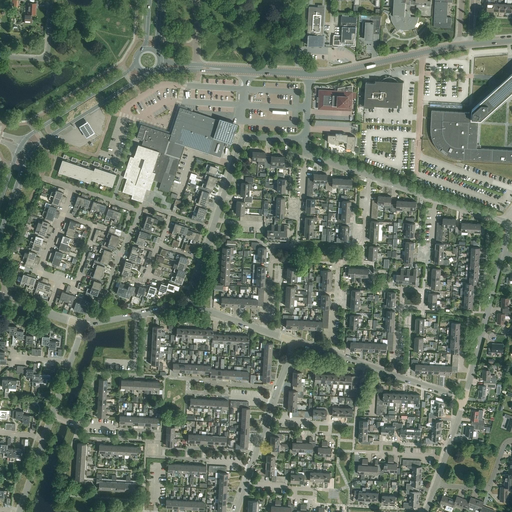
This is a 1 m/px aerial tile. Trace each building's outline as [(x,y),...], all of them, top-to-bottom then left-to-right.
[(409,4),(409,0),(393,0),(394,8),(393,8),(389,15),(391,16),(391,20),(394,25),(398,30),(399,29),(404,30),(409,30),(416,27),(415,26),(418,22),(419,17),(405,16),(406,3),(407,3),(407,4),(409,4)] [(435,0),(435,1),(434,27),(451,28),(451,20),(446,19),(447,2),(453,2),(453,0),(435,0)] [(25,15),(25,20),(32,20),(32,14),(35,14),(36,3),(28,3),(28,14),(28,15),(25,15)] [(370,15),(370,22),(363,21),(362,37),(370,38),(369,39),(373,39),(373,28),(380,29),(381,15),(370,15)] [(357,17),(341,16),(341,27),(342,27),(342,35),(334,35),(333,45),(347,45),(347,46),(350,46),(350,47),(351,46),(356,46),(357,17)] [(308,41),(307,45),(321,46),(321,44),(324,44),(325,26),(307,25),(307,41),(308,41)] [(511,73),(509,76),(498,87),(472,110),(472,115),(469,115),(470,112),(432,110),(431,130),(431,133),(432,135),(432,138),(433,141),(435,144),(437,147),(439,150),(444,154),(447,155),(450,157),(452,158),(455,158),(457,159),(461,159),(511,161),(511,73)] [(402,107),(403,82),(402,81),(376,80),(376,83),(366,83),(365,107),(375,107),(375,106),(402,107)] [(350,110),(351,85),(338,88),(338,91),(319,90),(319,108),(350,110)] [(137,137),(143,139),(141,145),(163,152),(165,147),(167,147),(165,154),(180,159),(185,145),(220,157),(224,145),(229,147),(236,126),(219,120),(180,107),(172,132),(145,123),(144,128),(140,126),(137,137)] [(88,122),(79,128),(87,139),(95,134),(88,122)] [(347,136),(347,134),(335,134),(335,135),(328,135),(327,142),(330,142),(330,143),(335,143),(335,144),(338,144),(338,146),(343,146),(343,147),(346,147),(346,148),(351,148),(351,150),(354,150),(354,136),(347,136)] [(141,145),(138,144),(135,155),(134,157),(130,156),(123,177),(128,179),(127,181),(126,181),(123,191),(131,194),(131,193),(133,194),(131,198),(142,202),(145,194),(144,194),(146,188),(150,190),(153,180),(156,181),(157,180),(161,182),(159,188),(169,192),(180,159),(165,154),(167,147),(165,147),(163,152),(141,145)] [(259,152),(258,160),(258,164),(264,164),(264,167),(267,167),(268,160),(265,160),(265,152),(259,152)] [(268,160),(267,167),(277,168),(277,156),(271,156),(271,160),(268,160)] [(284,156),(277,156),(277,168),(283,168),(283,169),(286,169),(287,161),(284,160),(284,156)] [(62,160),(58,172),(69,175),(73,163),(69,162),(69,161),(67,160),(67,161),(62,160)] [(77,164),(73,163),(69,175),(80,179),(84,167),(79,165),(80,164),(77,164)] [(212,176),(213,173),(217,174),(218,171),(217,171),(218,167),(207,164),(206,168),(209,169),(208,171),(207,171),(206,174),(212,176)] [(88,167),(88,168),(84,167),(80,179),(90,182),(91,180),(94,170),(90,169),(90,168),(88,167)] [(99,169),(95,167),(94,170),(91,180),(102,183),(106,171),(101,169),(102,169),(99,168),(99,169)] [(110,171),(110,172),(106,171),(102,183),(112,186),(116,174),(112,173),(112,172),(110,171)] [(207,181),(216,184),(217,181),(216,181),(217,177),(212,176),(206,174),(204,178),(208,179),(207,181)] [(328,190),(329,182),(326,182),(326,174),(320,174),(319,182),(326,182),(325,189),(328,190)] [(253,177),(245,177),(245,183),(241,183),(241,189),(249,189),(252,190),(252,183),(253,184),(253,177)] [(329,182),(328,190),(332,190),(332,186),(338,187),(339,178),(332,178),(332,182),(329,182)] [(215,187),(216,184),(207,181),(206,184),(203,183),(202,186),(206,188),(205,188),(213,190),(214,187),(215,187)] [(200,196),(209,199),(210,196),(208,196),(210,192),(205,191),(205,188),(206,188),(202,186),(200,186),(197,193),(201,194),(200,196)] [(52,191),(50,195),(63,199),(64,196),(62,196),(65,189),(59,187),(58,190),(56,190),(55,192),(52,191)] [(249,189),(241,189),(240,196),(244,196),(244,199),(252,199),(252,196),(249,196),(249,189)] [(82,205),(85,194),(82,193),(81,196),(78,195),(74,206),(78,208),(79,204),(82,205)] [(88,195),(85,194),(82,205),(84,206),(83,209),(87,211),(88,207),(90,201),(91,200),(87,199),(88,195)] [(67,197),(64,196),(63,199),(50,195),(49,199),(53,200),(52,202),(58,204),(58,205),(59,205),(60,202),(65,203),(67,197)] [(208,202),(209,199),(200,196),(199,199),(196,198),(194,202),(196,202),(195,205),(201,207),(202,204),(205,205),(206,202),(208,202)] [(284,204),(286,204),(286,201),(284,201),(285,198),(277,197),(277,196),(274,196),(274,200),(276,200),(276,204),(284,204)] [(393,212),(394,204),(391,204),(391,197),(385,196),(384,208),(390,208),(390,212),(393,212)] [(95,209),(97,210),(101,200),(98,199),(97,202),(93,201),(93,202),(90,201),(88,207),(91,208),(90,212),(94,213),(95,209)] [(236,201),(236,208),(244,208),(245,202),(252,202),(252,199),(244,199),(244,202),(236,201)] [(101,200),(97,210),(100,211),(99,215),(103,216),(103,214),(106,215),(108,209),(105,208),(106,205),(103,204),(104,201),(101,200)] [(403,201),(397,201),(397,204),(394,204),(393,212),(397,212),(397,211),(403,211),(403,209),(403,201)] [(58,204),(52,202),(51,205),(49,205),(48,207),(45,206),(44,210),(56,214),(57,211),(56,211),(58,205),(58,204)] [(197,213),(206,216),(207,213),(205,212),(206,209),(201,207),(195,205),(194,209),(198,210),(197,213)] [(314,209),(314,206),(304,205),(304,208),(306,208),(306,212),(314,212),(314,213),(317,213),(319,213),(319,210),(314,209)] [(110,216),(112,217),(116,206),(113,206),(112,209),(108,208),(108,209),(106,215),(105,219),(109,220),(110,216)] [(116,206),(112,217),(115,218),(114,222),(118,223),(121,212),(118,211),(119,207),(116,206)] [(46,215),(45,217),(51,220),(53,220),(54,217),(58,218),(60,212),(57,211),(56,214),(44,210),(42,214),(46,215)] [(205,219),(206,216),(197,213),(196,215),(192,214),(191,218),(202,222),(203,218),(205,219)] [(146,219),(144,218),(143,221),(153,224),(153,221),(157,223),(159,216),(153,214),(152,217),(147,215),(146,219)] [(49,226),(51,220),(45,217),(44,220),(43,220),(42,223),(38,221),(37,225),(49,229),(50,226),(49,226)] [(455,234),(458,234),(458,227),(456,226),(456,219),(449,219),(449,227),(449,231),(452,232),(452,228),(456,228),(455,234)] [(63,228),(66,229),(67,226),(76,229),(77,226),(80,228),(81,224),(70,220),(69,224),(65,222),(63,228)] [(153,224),(143,221),(142,224),(144,225),(143,228),(146,229),(145,232),(151,234),(152,231),(154,232),(155,228),(152,227),(153,224)] [(177,232),(179,232),(182,223),(179,222),(179,224),(175,223),(172,234),(175,235),(177,232)] [(185,224),(182,223),(179,232),(182,233),(181,237),(184,238),(187,229),(188,227),(185,226),(185,224)] [(462,231),(468,232),(468,223),(462,223),(461,227),(458,227),(458,234),(462,235),(462,231)] [(339,232),(350,233),(350,230),(349,230),(349,226),(341,226),(341,224),(338,224),(337,227),(339,229),(339,232)] [(39,230),(38,233),(44,235),(46,235),(47,232),(51,233),(53,227),(50,226),(49,229),(37,225),(36,229),(39,230)] [(67,226),(66,229),(67,230),(66,233),(71,235),(70,238),(74,239),(76,240),(78,233),(75,232),(76,229),(67,226)] [(189,238),(191,239),(194,230),(191,229),(191,230),(187,229),(184,238),(184,240),(187,241),(189,238)] [(145,232),(140,230),(139,234),(137,233),(136,236),(145,239),(146,237),(150,238),(151,234),(145,232)] [(194,230),(191,239),(194,239),(192,243),(196,244),(200,233),(197,232),(197,231),(194,230)] [(415,230),(406,230),(406,233),(404,233),(404,238),(411,238),(411,236),(414,237),(415,230)] [(350,233),(339,232),(340,232),(340,236),(339,236),(336,238),(336,242),(344,242),(344,239),(348,239),(348,235),(350,236),(350,233)] [(44,235),(38,233),(37,236),(36,235),(35,238),(32,237),(30,240),(43,244),(44,241),(42,241),(44,235)] [(110,237),(109,240),(118,243),(119,240),(118,240),(119,236),(114,234),(114,235),(108,233),(107,236),(110,237)] [(70,238),(63,235),(62,239),(58,237),(56,243),(59,244),(60,241),(69,244),(69,241),(73,243),(74,239),(70,238)] [(145,239),(136,236),(135,239),(137,240),(136,243),(139,244),(138,247),(144,249),(145,246),(147,247),(148,243),(145,242),(145,239)] [(33,245),(32,248),(38,250),(39,250),(40,247),(45,248),(47,242),(44,241),(43,244),(30,240),(29,244),(33,245)] [(118,243),(109,240),(108,243),(105,241),(104,245),(108,247),(115,249),(116,246),(117,246),(118,243)] [(230,254),(230,253),(231,250),(235,250),(235,240),(227,240),(226,248),(222,247),(222,253),(230,254)] [(64,250),(63,252),(63,253),(67,254),(69,255),(71,248),(68,247),(69,244),(60,241),(59,244),(60,245),(59,248),(64,250)] [(258,250),(257,254),(267,255),(267,252),(266,252),(266,248),(259,248),(259,243),(252,242),(251,247),(254,247),(254,249),(256,249),(256,250),(258,250)] [(103,252),(102,255),(111,258),(112,255),(111,255),(112,251),(107,250),(108,247),(104,245),(102,244),(100,251),(103,252)] [(130,248),(129,251),(138,254),(139,251),(143,253),(144,249),(138,247),(133,245),(132,249),(130,248)] [(25,252),(24,256),(36,260),(37,257),(36,256),(38,250),(32,248),(31,251),(29,250),(28,253),(25,252)] [(49,258),(51,259),(52,256),(61,259),(62,256),(66,258),(67,254),(63,253),(63,252),(56,250),(55,254),(50,252),(49,258)] [(138,254),(129,251),(128,254),(130,255),(128,258),(132,259),(131,262),(137,264),(138,261),(140,262),(141,258),(137,257),(138,254)] [(178,261),(187,264),(188,261),(187,261),(188,257),(177,254),(176,258),(179,259),(178,261)] [(267,257),(267,255),(257,254),(257,258),(256,258),(256,262),(260,263),(260,261),(265,261),(266,257),(267,257)] [(111,258),(102,255),(101,258),(98,256),(97,260),(101,262),(108,264),(109,261),(110,261),(111,258)] [(40,258),(37,257),(36,260),(24,256),(22,259),(26,260),(24,266),(30,268),(31,265),(33,266),(34,262),(38,264),(40,258)] [(61,262),(61,259),(52,256),(51,259),(53,260),(52,263),(57,265),(56,268),(62,270),(64,263),(61,262)] [(443,260),(443,257),(435,256),(435,263),(443,263),(443,265),(449,265),(450,260),(443,260)] [(96,268),(95,270),(104,273),(105,270),(104,270),(105,266),(100,265),(101,262),(97,260),(95,259),(92,266),(96,268)] [(123,263),(122,266),(131,269),(132,267),(135,268),(137,264),(131,262),(126,260),(124,264),(123,263)] [(186,267),(187,264),(178,261),(178,264),(174,263),(173,267),(175,267),(184,270),(185,267),(186,267)] [(265,273),(265,274),(266,274),(266,270),(265,270),(265,267),(259,266),(260,264),(255,264),(255,269),(257,269),(256,273),(265,273)] [(154,271),(160,273),(162,267),(154,265),(153,268),(155,268),(154,271)] [(130,272),(131,269),(122,266),(121,269),(122,270),(121,273),(122,273),(121,276),(122,276),(125,278),(126,278),(128,278),(131,280),(134,273),(130,272)] [(177,272),(176,275),(185,278),(186,275),(185,274),(186,271),(184,270),(175,267),(174,271),(177,272)] [(355,282),(355,277),(355,276),(356,268),(350,268),(349,273),(344,272),(344,277),(349,277),(349,276),(353,276),(352,282),(355,282)] [(368,269),(362,269),(361,277),(362,277),(365,277),(365,283),(373,283),(373,276),(368,276),(368,269)] [(403,275),(404,269),(401,269),(401,275),(393,274),(393,282),(396,282),(396,283),(403,283),(403,275)] [(104,273),(95,270),(94,273),(91,272),(89,275),(91,276),(97,278),(100,279),(102,276),(103,276),(104,273)] [(27,283),(30,274),(27,273),(27,275),(23,274),(20,285),(24,286),(25,283),(27,283)] [(30,274),(27,283),(30,284),(29,288),(35,290),(36,290),(38,284),(37,284),(35,283),(36,278),(33,277),(33,275),(30,274)] [(185,278),(176,275),(175,277),(172,276),(171,280),(174,281),(180,283),(182,284),(183,280),(184,281),(185,278)] [(93,284),(92,286),(101,289),(102,286),(100,286),(101,282),(96,281),(97,278),(91,276),(89,283),(93,284)] [(36,290),(35,290),(35,292),(39,293),(40,290),(42,291),(45,282),(48,283),(49,280),(43,278),(42,282),(38,281),(37,284),(38,284),(36,290)] [(174,281),(171,280),(169,281),(168,282),(167,282),(166,285),(167,285),(166,289),(174,291),(175,289),(178,290),(180,283),(174,281)] [(48,284),(48,283),(45,282),(42,291),(45,291),(44,295),(51,297),(53,291),(50,290),(51,285),(48,284)] [(122,297),(125,288),(123,287),(124,284),(120,282),(116,293),(120,294),(119,296),(122,297)] [(166,285),(164,284),(165,283),(161,282),(159,288),(156,287),(154,293),(155,293),(161,295),(162,292),(165,293),(166,289),(167,285),(166,285)] [(146,289),(146,287),(143,286),(143,285),(140,284),(139,286),(137,285),(136,288),(136,287),(133,295),(140,298),(141,294),(143,295),(145,289),(146,289)] [(145,289),(143,295),(150,297),(151,294),(154,295),(155,293),(154,293),(156,287),(153,286),(154,285),(150,284),(150,285),(149,285),(147,286),(146,287),(146,289),(145,289)] [(63,300),(66,301),(69,292),(71,286),(68,285),(65,292),(62,291),(60,296),(57,295),(55,301),(62,304),(63,300)] [(133,295),(136,287),(129,285),(128,289),(125,288),(122,297),(125,298),(126,296),(129,298),(130,295),(133,296),(133,295)] [(100,292),(101,289),(92,286),(91,289),(87,288),(86,292),(92,294),(97,295),(98,292),(100,292)] [(67,305),(71,306),(73,300),(75,295),(71,294),(72,293),(69,292),(66,301),(68,302),(67,305)] [(391,305),(395,305),(395,299),(387,298),(387,305),(385,305),(385,308),(391,308),(391,305)] [(503,308),(503,311),(511,311),(511,306),(509,306),(510,298),(501,298),(501,308),(503,308)] [(79,302),(73,300),(71,306),(74,307),(73,309),(77,310),(76,311),(80,312),(84,300),(80,299),(79,302)] [(84,300),(80,312),(83,313),(83,312),(86,313),(89,306),(86,305),(87,301),(84,300)] [(384,314),(386,314),(386,317),(394,318),(395,311),(390,311),(391,308),(385,308),(384,314)] [(511,311),(503,311),(503,314),(497,313),(497,324),(505,324),(505,316),(511,316),(511,311)] [(286,328),(292,328),(292,320),(291,320),(292,315),(283,315),(282,321),(286,322),(286,328)] [(17,330),(17,328),(17,326),(7,325),(6,330),(10,330),(10,334),(16,334),(17,330)] [(16,338),(26,339),(27,335),(23,334),(24,331),(19,330),(19,329),(17,328),(17,330),(16,334),(16,337),(16,338)] [(37,335),(27,335),(26,339),(26,343),(33,343),(33,339),(37,340),(37,335)] [(39,344),(49,344),(49,340),(50,336),(42,336),(42,340),(39,340),(39,344)] [(357,342),(356,342),(353,342),(353,337),(347,337),(347,345),(351,345),(351,350),(357,351),(357,342)] [(49,344),(48,348),(55,349),(56,347),(59,348),(59,346),(60,341),(49,340),(49,344)] [(504,344),(492,343),(492,348),(489,348),(488,355),(492,356),(492,352),(503,353),(504,344)] [(159,358),(151,358),(151,364),(159,365),(158,370),(163,370),(163,363),(159,363),(159,359),(159,358)] [(416,372),(422,373),(422,364),(421,364),(418,364),(418,360),(412,359),(412,367),(416,367),(416,372)] [(46,369),(46,374),(40,374),(39,382),(40,382),(46,382),(47,379),(50,379),(50,375),(53,375),(53,373),(53,372),(50,371),(50,369),(46,369)] [(292,378),(301,379),(301,375),(303,375),(304,369),(297,369),(296,372),(293,372),(292,378)] [(484,380),(484,383),(496,383),(496,375),(490,375),(491,370),(483,370),(483,380),(484,380)] [(351,375),(345,375),(344,384),(345,384),(349,384),(348,388),(355,389),(355,382),(359,382),(359,380),(360,380),(360,376),(355,376),(351,376),(351,375)] [(293,388),(303,388),(303,382),(301,382),(301,379),(292,378),(292,385),(293,385),(293,388)] [(20,380),(10,379),(9,387),(16,388),(16,384),(19,385),(20,380)] [(496,388),(496,383),(484,383),(484,386),(479,386),(479,395),(478,395),(478,398),(485,398),(485,396),(486,396),(486,388),(496,388)] [(303,388),(293,388),(293,391),(288,390),(288,397),(297,398),(297,394),(299,394),(300,391),(303,391),(303,388)] [(435,404),(434,408),(444,409),(444,402),(444,399),(436,397),(436,400),(431,400),(431,404),(435,404)] [(228,401),(222,400),(221,408),(220,412),(223,412),(223,408),(228,409),(228,401)] [(319,409),(319,418),(326,418),(326,415),(329,415),(329,407),(326,407),(326,410),(319,409)] [(332,408),(329,407),(329,415),(332,415),(332,416),(338,416),(339,407),(332,407),(332,408)] [(444,409),(434,408),(434,413),(429,413),(429,418),(436,418),(436,415),(444,415),(444,409)] [(0,409),(0,417),(6,418),(7,414),(10,414),(11,410),(0,409)] [(12,418),(23,419),(23,415),(23,411),(13,410),(12,418)] [(472,420),(472,423),(480,424),(484,425),(485,420),(482,420),(482,417),(483,417),(484,410),(479,410),(479,411),(472,410),(471,420),(472,420)] [(23,419),(22,423),(29,423),(30,420),(33,420),(33,416),(23,415),(23,419)] [(433,423),(432,427),(433,427),(433,428),(442,428),(442,421),(436,421),(436,418),(429,418),(429,423),(433,423)] [(360,427),(374,428),(374,425),(370,425),(371,419),(368,419),(368,421),(360,420),(360,427)] [(388,436),(388,426),(384,426),(384,422),(380,422),(380,427),(382,427),(381,435),(388,436)] [(388,426),(388,436),(394,436),(395,430),(398,430),(398,423),(393,423),(393,427),(388,426)] [(401,438),(407,438),(408,429),(406,429),(403,428),(403,423),(398,423),(398,430),(401,430),(401,438)] [(414,429),(413,438),(420,439),(420,431),(422,431),(422,426),(421,426),(421,423),(419,423),(418,429),(414,429)] [(480,424),(472,423),(472,427),(467,426),(466,436),(473,437),(474,429),(484,430),(484,425),(480,424)] [(432,434),(442,435),(442,428),(433,428),(433,427),(432,427),(428,426),(428,429),(432,430),(432,434)] [(367,437),(368,434),(359,433),(359,440),(361,440),(361,444),(367,444),(367,440),(373,441),(373,438),(367,437)] [(271,436),(270,443),(279,443),(279,440),(282,440),(282,434),(275,434),(275,437),(271,436)] [(441,441),(442,435),(432,434),(432,439),(426,438),(426,444),(433,444),(433,441),(441,441)] [(306,443),(305,451),(315,452),(315,445),(315,442),(312,442),(313,438),(309,438),(309,444),(306,443)] [(248,446),(248,440),(240,439),(240,440),(240,444),(236,444),(235,448),(242,449),(242,446),(248,446)] [(317,455),(324,456),(325,442),(322,442),(322,448),(318,447),(318,445),(315,445),(315,452),(318,452),(317,455)] [(77,450),(88,451),(88,446),(92,446),(92,444),(78,443),(77,450)] [(279,443),(270,443),(270,450),(271,450),(271,453),(278,453),(278,450),(279,450),(279,443)] [(25,449),(14,449),(14,457),(21,457),(21,453),(25,454),(25,449)] [(77,450),(77,458),(91,459),(91,456),(88,456),(88,451),(77,450)] [(277,456),(278,453),(271,453),(270,456),(266,455),(266,462),(275,463),(275,462),(275,456),(277,456)] [(390,472),(391,458),(388,457),(388,463),(384,463),(384,462),(381,461),(381,465),(381,470),(384,471),(390,472)] [(391,458),(390,472),(397,472),(397,474),(400,474),(400,468),(397,468),(398,464),(394,464),(394,458),(391,458)] [(364,479),(365,474),(365,460),(363,460),(362,465),(358,465),(358,467),(355,467),(354,475),(358,475),(358,473),(362,473),(362,476),(361,475),(361,479),(364,479)] [(375,466),(372,466),(371,474),(378,475),(378,471),(381,471),(381,470),(381,465),(378,465),(379,461),(376,460),(375,466)] [(76,465),(76,472),(90,473),(91,471),(87,471),(87,466),(76,465)] [(310,480),(317,481),(317,472),(313,472),(313,470),(307,470),(307,472),(307,479),(310,480)] [(90,473),(76,472),(75,479),(82,480),(82,483),(90,484),(90,480),(86,480),(86,475),(90,475),(90,473)] [(304,473),(297,472),(297,474),(298,474),(297,483),(304,483),(304,479),(307,479),(307,472),(304,472),(304,473)] [(106,489),(113,490),(114,475),(112,475),(112,479),(107,479),(106,489)] [(121,479),(120,490),(128,491),(128,476),(126,476),(126,480),(121,479)] [(131,476),(128,476),(128,491),(135,491),(136,480),(130,480),(131,476)] [(107,479),(102,478),(99,478),(99,485),(99,489),(106,489),(107,479)] [(412,480),(412,484),(407,484),(406,489),(413,489),(413,486),(421,486),(421,480),(412,479),(412,480)] [(365,501),(366,492),(366,487),(363,487),(363,492),(360,492),(360,490),(355,490),(355,495),(356,495),(355,499),(359,499),(359,500),(365,501)] [(504,488),(500,488),(500,501),(508,501),(509,488),(504,488)] [(413,489),(406,489),(406,494),(410,494),(409,498),(419,499),(420,492),(413,492),(413,489)] [(453,508),(454,504),(455,500),(443,496),(440,503),(453,508)] [(457,497),(455,500),(454,504),(467,509),(468,505),(469,501),(457,497)] [(468,505),(480,510),(481,510),(482,506),(484,502),(471,497),(469,501),(468,505)] [(419,499),(409,498),(409,503),(404,503),(403,508),(411,508),(411,505),(419,506),(419,499)] [(263,503),(263,501),(248,500),(247,511),(258,511),(259,503),(263,503)] [(270,511),(277,511),(278,500),(275,500),(275,506),(271,506),(270,511)] [(284,506),(284,511),(293,511),(294,511),(294,508),(294,505),(291,505),(291,501),(288,501),(288,507),(284,506)]
